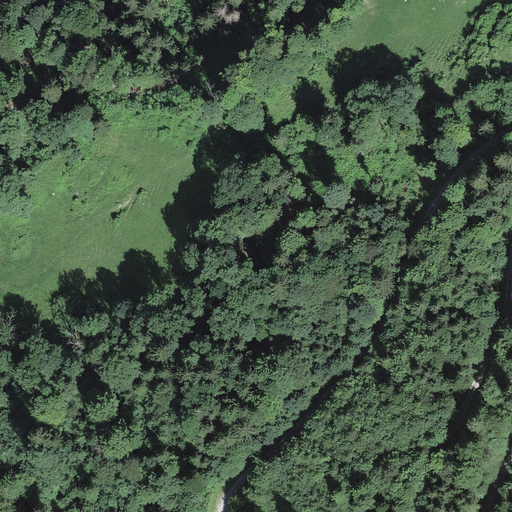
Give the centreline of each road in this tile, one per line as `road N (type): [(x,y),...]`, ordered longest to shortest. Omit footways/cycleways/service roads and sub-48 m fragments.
road 1 (track): [(511,130),(473,158),(431,210),(399,296),(366,353),(234,485),(219,511)]
road 2 (track): [(412,511),(505,316),(511,264)]
